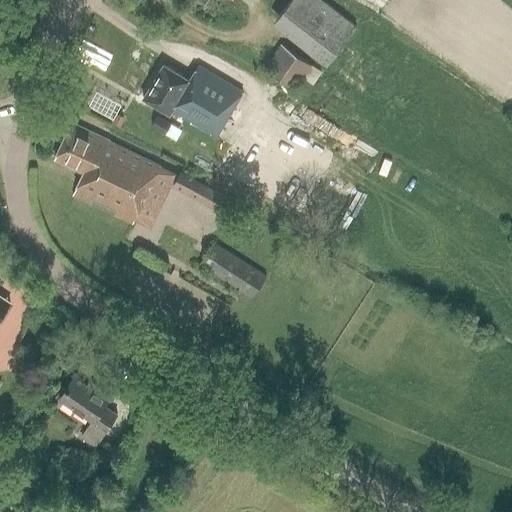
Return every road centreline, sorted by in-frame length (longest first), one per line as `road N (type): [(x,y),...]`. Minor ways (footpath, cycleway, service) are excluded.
road 1 (tertiary): [(401,511),(58,281),(18,209),(20,131)]
road 2 (tertiary): [(20,131),(76,0)]
